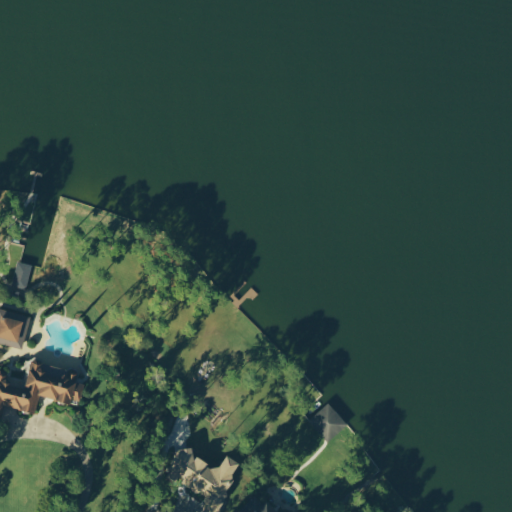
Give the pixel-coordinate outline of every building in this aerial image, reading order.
[(33,265),(18,260),(11,285),(27,289),(33,265)] [(0,342),(23,348),(31,315),(0,307),(0,342)] [(40,396),(72,402),(73,399),(81,401),(85,383),(77,381),(79,373),(62,370),(63,366),(32,359),(26,386),(5,382),(7,372),(0,370),(0,412),(4,414),(5,406),(37,412),(40,396)] [(348,426),(331,402),(310,418),(326,441),(348,426)] [(219,511),(241,461),(227,455),(221,468),(192,456),(194,452),(180,446),(169,472),(184,478),(181,484),(208,495),(203,505),(204,505),(201,511),(219,511)] [(237,511),(279,511),(268,499),(263,503),(256,495),(237,511)]
